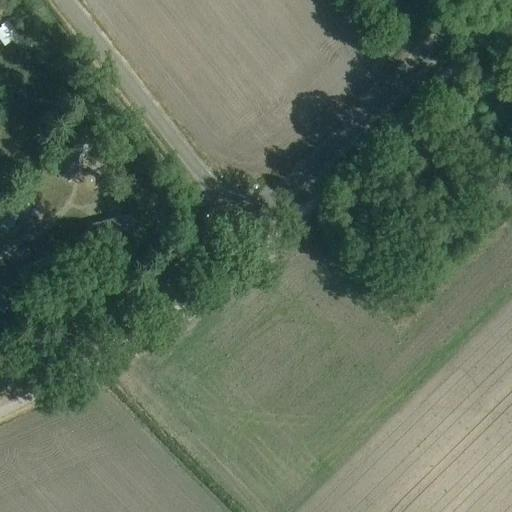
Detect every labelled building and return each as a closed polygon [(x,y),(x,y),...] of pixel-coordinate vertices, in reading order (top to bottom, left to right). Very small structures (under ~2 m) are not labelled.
[(54,173),(70,183),(95,145),(79,135),(54,173)] [(0,212),(0,229),(6,234),(34,199),(19,188),(0,212)] [(86,226),(91,244),(133,233),(129,216),(86,226)] [(18,273),(27,289),(66,268),(58,252),(18,273)] [(0,295),(0,314),(9,312),(4,294),(0,295)]
